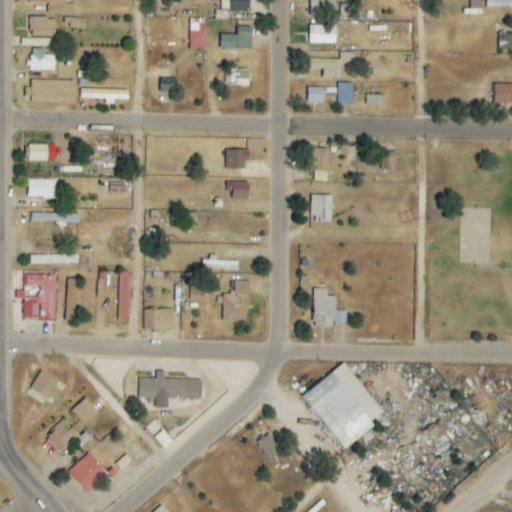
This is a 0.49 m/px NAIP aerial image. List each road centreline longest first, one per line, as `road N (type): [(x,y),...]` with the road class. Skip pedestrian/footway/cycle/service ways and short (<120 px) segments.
road 1 (residential): [(511,354),(0,345)]
road 2 (residential): [(511,129),(7,126)]
road 3 (secondary): [(0,453),(7,0)]
road 4 (residential): [(262,382),(273,355),(277,0)]
road 5 (residential): [(115,511),(262,382)]
road 6 (residential): [(370,511),(262,382)]
